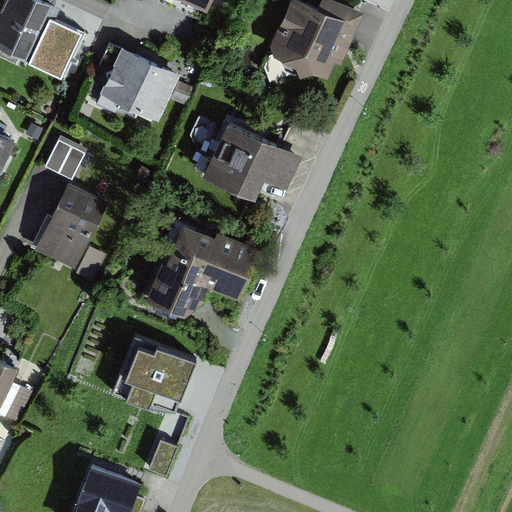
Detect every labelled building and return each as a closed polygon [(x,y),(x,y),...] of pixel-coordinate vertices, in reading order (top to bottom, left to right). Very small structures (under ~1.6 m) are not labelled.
[(64,1),(60,0),(4,0),(0,11),(0,42),(66,73),(88,24),(58,12),(64,1)] [(211,0),(189,0),(208,8),(211,0)] [(353,19),(307,0),(289,0),(264,60),(325,86),(353,19)] [(124,43),(102,91),(159,118),(181,70),(124,43)] [(300,160),(223,125),(199,178),(243,198),(252,179),(284,194),(300,160)] [(0,166),(16,137),(0,129),(0,166)] [(59,138),(46,164),(73,178),(86,152),(59,138)] [(118,203),(69,180),(35,249),(101,280),(115,252),(99,244),(118,203)] [(184,220),(166,259),(163,258),(147,295),(186,312),(204,299),(210,285),(239,298),(262,245),(219,227),(216,233),(184,220)] [(200,352),(141,326),(117,385),(177,409),(200,352)] [(0,406),(20,366),(0,356),(0,406)] [(181,440),(161,433),(150,462),(169,469),(181,440)] [(128,511),(142,482),(92,461),(78,495),(75,494),(67,511),(128,511)]
